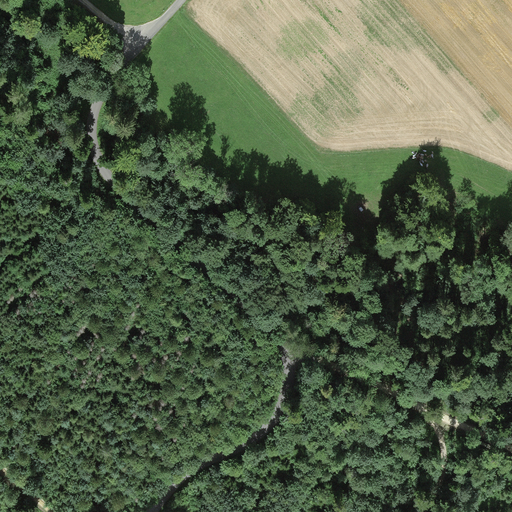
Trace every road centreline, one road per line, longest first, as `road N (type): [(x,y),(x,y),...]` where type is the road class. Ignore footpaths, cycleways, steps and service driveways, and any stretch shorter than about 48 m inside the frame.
road 1 (unclassified): [(181,0),(107,82),(91,119),(93,147),(130,198),(256,312),(288,353)]
road 2 (track): [(288,353),(335,366),(511,450)]
road 3 (unclassified): [(149,511),(195,466),(273,421),(286,391),(288,353)]
